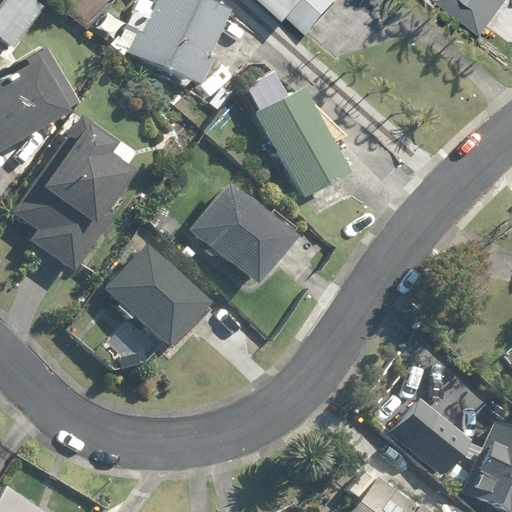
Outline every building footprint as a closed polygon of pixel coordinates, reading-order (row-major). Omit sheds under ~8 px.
[(24,0),(6,0),(0,9),(0,43),(14,53),(43,13),(24,0)] [(137,36),(126,59),(200,93),(212,68),(208,66),(230,18),(190,0),(160,0),(151,21),(132,13),(125,31),(137,36)] [(275,0),(317,35),(347,0),(275,0)] [(433,0),(482,36),(508,0),(433,0)] [(38,68),(0,89),(0,161),(70,122),(67,118),(75,113),(63,92),(54,97),(38,68)] [(217,89),(206,104),(218,113),(229,97),(217,89)] [(271,146),(260,152),(268,165),(279,160),(303,207),(350,182),(304,94),(257,119),(271,146)] [(136,176),(110,157),(117,147),(80,121),(12,217),(36,235),(28,246),(74,277),(114,221),(107,217),(136,176)] [(226,189),(189,237),(260,293),(297,244),(226,189)] [(210,315),(207,312),(209,310),(145,250),(104,294),(169,355),(170,353),(173,355),(210,315)] [(387,435),(437,475),(467,440),(417,398),(387,435)] [(474,462),(461,491),(505,511),(511,511),(511,430),(493,422),(481,447),(470,442),(463,457),(474,462)] [(343,511),(443,511),(433,504),(428,511),(419,505),(418,506),(377,477),(356,507),(350,503),(343,511)] [(0,494),(0,511),(41,511),(6,486),(0,494)]
